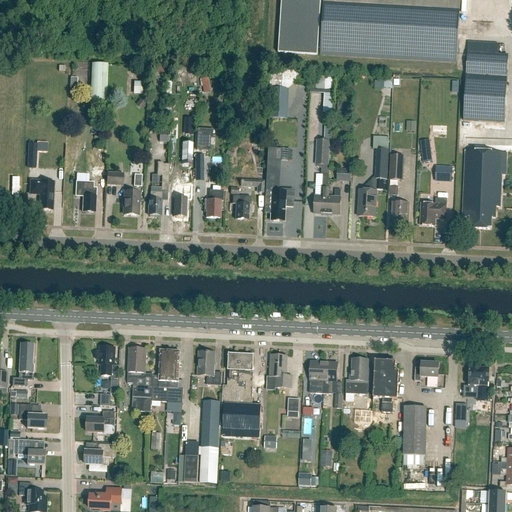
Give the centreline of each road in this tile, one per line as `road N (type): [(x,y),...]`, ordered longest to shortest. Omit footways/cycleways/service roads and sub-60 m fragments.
road 1 (unclassified): [(511,262),(0,238)]
road 2 (tertiary): [(511,338),(64,316)]
road 3 (residential): [(66,511),(64,316)]
